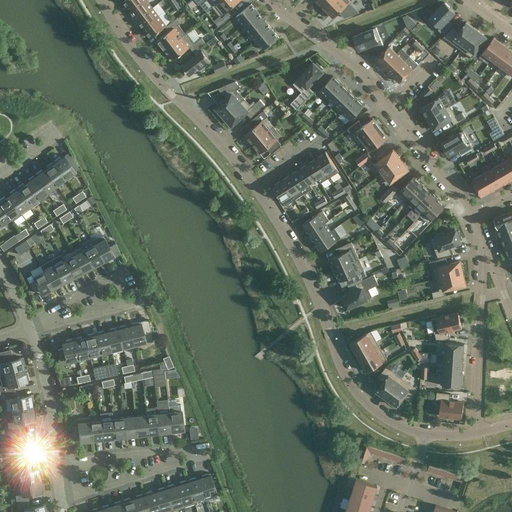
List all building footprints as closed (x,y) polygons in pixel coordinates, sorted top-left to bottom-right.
[(145,0),(124,0),(123,1),(131,11),(145,0)] [(153,7),(147,0),(145,0),(131,11),(137,19),(153,7)] [(240,0),(221,0),(213,7),(220,16),(240,0)] [(334,0),(317,0),(325,9),(334,0)] [(359,12),(349,2),(351,0),(334,0),(325,9),(333,17),(339,12),(345,18),(359,12)] [(445,2),(428,20),(443,34),(453,24),(448,19),(455,12),(445,2)] [(236,16),(243,25),(259,13),(251,4),(236,16)] [(143,27),(159,15),(153,7),(137,19),(143,27)] [(229,12),(221,18),(224,22),(232,15),(229,12)] [(243,25),(250,33),(265,20),(259,13),(243,25)] [(143,27),(151,37),(167,25),(159,15),(143,27)] [(186,34),(179,24),(181,22),(177,18),(165,27),(169,31),(156,41),(164,51),(166,50),(165,50),(186,34)] [(250,33),(256,41),(272,28),(265,20),(250,33)] [(461,50),(477,29),(466,22),(458,33),(452,28),(444,37),(461,50)] [(384,46),(376,27),(354,36),(359,49),(369,46),(371,52),(384,46)] [(279,37),(272,28),(256,41),(263,50),(279,37)] [(487,37),(477,29),(461,50),(472,57),(487,37)] [(186,34),(165,50),(166,50),(173,60),(190,47),(194,52),(206,43),(202,38),(195,43),(187,33),(186,34)] [(492,59),(503,44),(494,37),(483,52),(492,59)] [(511,50),(503,44),(492,59),(500,65),(511,50)] [(390,46),(377,59),(384,67),(397,54),(397,53),(390,46)] [(397,54),(384,67),(392,74),(405,61),(410,56),(402,48),(397,53),(397,54)] [(182,66),(189,75),(198,69),(199,70),(211,62),(202,50),(182,66)] [(511,66),(511,50),(500,65),(508,71),(511,66)] [(245,60),(240,54),(234,59),(237,63),(245,60)] [(405,61),(392,74),(399,82),(412,69),(413,70),(418,64),(416,62),(410,56),(405,61)] [(213,66),(216,72),(227,67),(224,61),(213,66)] [(302,92),(291,103),(297,109),(314,92),(308,86),(323,71),(321,70),(323,68),(317,62),(315,64),(314,63),(306,71),(304,69),(298,75),(300,77),(293,84),(302,92)] [(341,83),(333,76),(320,89),(328,97),(341,83)] [(224,117),(240,102),(241,102),(245,99),(237,90),(240,86),(236,81),(223,86),(223,87),(230,95),(216,108),(224,117)] [(349,91),(341,83),(328,97),(335,104),(349,91)] [(424,99),(433,91),(428,87),(420,95),(424,99)] [(356,98),(349,91),(335,104),(343,111),(356,98)] [(444,95),(421,107),(428,118),(450,105),(444,95)] [(364,105),(356,98),(343,111),(351,119),(364,105)] [(224,117),(232,125),(250,109),(249,109),(255,104),(253,101),(250,105),(245,99),(241,102),(240,102),(224,117)] [(260,99),(255,104),(249,109),(250,109),(254,114),(265,105),(260,99)] [(450,105),(428,118),(434,129),(451,119),(454,124),(466,118),(463,112),(456,116),(450,105)] [(252,129),(245,134),(253,143),(274,126),(266,118),(268,116),(264,110),(257,116),(247,124),(252,129)] [(363,126),(359,121),(348,129),(359,144),(363,142),(363,141),(380,128),(373,118),(363,126)] [(274,126),(253,143),(261,153),(267,148),(271,153),(281,144),(277,139),(281,136),(274,126)] [(501,127),(490,133),(494,140),(505,134),(501,127)] [(387,137),(380,128),(363,141),(363,142),(370,151),(387,137)] [(463,131),(442,143),(443,144),(442,145),(445,150),(446,150),(449,155),(458,150),(461,155),(473,148),(463,131)] [(401,159),(394,150),(376,163),(383,172),(401,159)] [(326,151),(317,157),(327,174),(326,174),(329,178),(339,172),(326,151)] [(60,156),(53,161),(65,178),(75,171),(76,171),(76,170),(79,168),(73,158),(73,157),(68,161),(65,157),(64,157),(65,156),(65,155),(61,158),(60,156)] [(317,157),(308,163),(318,179),(321,183),(329,178),(326,174),(327,174),(317,157)] [(365,171),(375,164),(371,159),(361,166),(365,171)] [(408,169),(401,159),(383,172),(379,175),(387,185),(408,169)] [(511,178),(511,165),(508,159),(499,164),(509,180),(511,178)] [(46,171),(56,185),(65,178),(53,161),(46,166),(49,169),(46,171)] [(308,163),(299,168),(309,184),(318,179),(308,163)] [(509,180),(499,164),(490,169),(500,185),(509,180)] [(299,168),(291,174),(301,190),(303,194),(312,189),(309,184),(299,168)] [(500,185),(490,169),(481,174),(491,191),(500,185)] [(47,192),(56,185),(46,171),(43,173),(41,170),(34,174),(47,192)] [(38,198),(47,192),(34,174),(28,179),(30,182),(27,184),(38,198)] [(291,174),(282,179),(292,195),(293,195),(295,199),(303,194),(301,190),(291,174)] [(491,191),(481,174),(472,180),(482,196),(491,191)] [(413,176),(397,194),(405,202),(409,198),(408,198),(421,184),(413,176)] [(282,179),(273,185),(285,205),(295,199),(293,195),(292,195),(282,179)] [(16,188),(31,208),(40,201),(38,198),(27,184),(25,186),(23,183),(16,188)] [(409,198),(405,202),(413,208),(416,205),(429,191),(421,184),(408,198),(409,198)] [(393,185),(381,197),(386,202),(398,190),(393,185)] [(21,215),(31,208),(16,188),(9,193),(11,196),(9,198),(21,215)] [(77,194),(81,200),(86,196),(82,191),(77,194)] [(416,205),(413,208),(420,215),(423,212),(436,198),(429,191),(416,205)] [(81,200),(77,194),(72,197),(76,203),(81,200)] [(348,194),(344,197),(347,201),(350,206),(354,203),(351,198),(348,194)] [(0,199),(0,204),(10,218),(12,222),(21,215),(9,198),(6,199),(4,196),(0,199)] [(91,196),(86,199),(90,205),(95,202),(91,196)] [(423,212),(420,215),(428,223),(444,206),(436,198),(423,212)] [(0,225),(10,218),(0,204),(0,225)] [(58,207),(61,212),(66,209),(63,204),(58,207)] [(82,210),(79,205),(74,208),(77,213),(82,210)] [(61,212),(58,207),(53,210),(56,216),(61,212)] [(322,210),(303,224),(309,233),(325,222),(325,223),(329,220),(322,210)] [(511,222),(511,210),(493,218),(494,220),(493,220),(495,224),(497,228),(511,222)] [(69,211),(64,214),(68,220),(73,216),(69,211)] [(63,223),(68,220),(64,214),(59,218),(63,223)] [(44,216),(39,219),(42,225),(47,222),(44,216)] [(42,225),(39,219),(34,223),(37,228),(42,225)] [(325,222),(309,233),(315,242),(331,231),(325,223),(325,222)] [(511,233),(511,222),(497,228),(501,238),(511,233)] [(50,224),(45,227),(49,232),(54,229),(50,224)] [(49,232),(45,227),(40,230),(44,236),(49,232)] [(331,231),(315,242),(321,251),(337,240),(341,237),(335,229),(335,228),(331,231)] [(20,232),(23,238),(29,234),(25,229),(20,232)] [(438,257),(452,254),(449,246),(461,241),(460,240),(462,239),(459,231),(457,232),(456,230),(446,234),(445,232),(437,235),(438,237),(431,240),(438,257)] [(23,238),(20,232),(14,235),(18,241),(23,238)] [(511,233),(501,238),(505,247),(511,244),(511,233)] [(92,241),(102,259),(105,258),(107,262),(121,254),(115,243),(109,247),(103,235),(92,241)] [(26,240),(30,245),(35,242),(31,236),(26,240)] [(81,245),(82,246),(94,268),(101,264),(99,261),(102,259),(92,241),(91,239),(81,245)] [(30,245),(26,240),(14,247),(19,254),(31,247),(30,245)] [(341,254),(330,259),(335,270),(359,259),(351,242),(338,248),(341,254)] [(82,246),(72,252),(82,270),(85,269),(87,272),(94,268),(82,246)] [(82,270),(72,252),(62,257),(74,279),(81,275),(79,272),(82,270)] [(74,279),(62,257),(60,255),(51,260),(62,281),(65,280),(67,283),(74,279)] [(404,257),(398,259),(401,267),(407,265),(404,257)] [(446,258),(429,262),(431,268),(434,267),(437,279),(463,273),(460,261),(447,264),(446,258)] [(352,282),(367,276),(359,259),(335,270),(340,281),(350,276),(352,282)] [(59,283),(62,281),(51,260),(40,266),(43,271),(44,271),(54,290),(61,286),(59,283)] [(44,271),(43,271),(33,277),(35,280),(29,283),(34,292),(40,289),(41,292),(45,290),(47,294),(54,290),(44,271)] [(439,290),(432,292),(434,298),(445,295),(444,289),(465,284),(463,273),(437,279),(439,290)] [(361,281),(364,287),(377,281),(374,275),(361,281)] [(378,284),(377,281),(364,287),(342,297),(343,299),(341,300),(344,307),(346,306),(347,308),(357,304),(358,306),(366,302),(365,300),(372,297),(368,289),(378,284)] [(436,317),(431,318),(431,320),(435,333),(437,341),(450,338),(448,331),(462,328),(458,312),(436,317)] [(132,327),(129,328),(133,345),(153,340),(148,319),(131,323),(132,327)] [(391,326),(392,332),(402,329),(401,324),(391,326)] [(117,327),(122,348),(133,345),(129,328),(126,329),(125,325),(117,327)] [(111,350),(122,348),(117,327),(109,329),(110,333),(107,334),(111,350)] [(100,353),(111,350),(107,334),(104,334),(103,330),(95,333),(100,353)] [(376,341),(371,331),(350,343),(356,353),(376,341)] [(89,356),(100,353),(95,333),(87,335),(88,338),(85,339),(89,356)] [(78,359),(89,356),(85,339),(82,340),(81,336),(73,338),(78,359)] [(78,359),(73,338),(65,340),(66,344),(62,345),(63,348),(57,349),(60,360),(66,358),(67,362),(78,359)] [(356,353),(361,361),(381,350),(376,341),(356,353)] [(446,342),(445,354),(463,355),(464,344),(446,342)] [(10,350),(4,351),(0,352),(0,363),(1,363),(4,374),(24,369),(23,366),(25,365),(23,357),(12,360),(10,350)] [(361,361),(366,371),(387,360),(381,350),(361,361)] [(436,353),(436,363),(444,364),(463,365),(463,355),(445,354),(436,353)] [(165,364),(171,361),(169,356),(163,358),(165,364)] [(173,367),(171,361),(165,364),(167,369),(173,367)] [(444,364),(443,374),(462,375),(463,365),(444,364)] [(402,378),(386,366),(378,378),(384,382),(377,391),(387,399),(402,378)] [(152,370),(153,376),(165,374),(164,372),(160,368),(152,370)] [(25,372),(24,369),(4,374),(0,375),(0,378),(2,385),(0,385),(0,393),(3,393),(15,391),(13,384),(29,380),(27,372),(25,372)] [(143,379),(153,376),(152,370),(141,373),(143,379)] [(443,374),(443,385),(461,387),(462,375),(443,374)] [(387,399),(397,406),(404,397),(410,401),(418,389),(402,378),(387,399)] [(12,410),(32,407),(32,403),(34,403),(32,395),(16,397),(15,391),(3,393),(4,399),(10,398),(12,410)] [(436,400),(441,400),(439,416),(462,418),(464,402),(450,401),(451,393),(437,392),(436,400)] [(169,412),(171,429),(174,429),(175,433),(183,432),(180,404),(168,406),(169,412)] [(168,406),(157,407),(158,413),(160,435),(168,434),(168,430),(171,429),(169,412),(168,406)] [(8,422),(8,429),(21,427),(20,421),(36,418),(35,410),(33,410),(32,407),(12,410),(14,421),(8,422)] [(157,407),(146,408),(147,415),(148,432),(152,432),(152,436),(160,435),(158,413),(157,407)] [(112,419),(113,419),(112,412),(100,413),(101,420),(103,437),(106,437),(107,441),(115,440),(112,419)] [(146,415),(135,416),(137,437),(146,436),(145,432),(148,432),(146,415)] [(135,416),(124,417),(126,435),(129,434),(129,438),(137,437),(135,416)] [(84,443),(92,442),(90,421),(90,417),(77,419),(78,426),(72,427),(73,437),(79,437),(80,440),(83,439),(84,443)] [(124,417),(113,419),(112,419),(115,440),(123,439),(122,435),(126,435),(124,417)] [(101,420),(90,421),(92,442),(100,441),(100,437),(103,437),(101,420)] [(21,427),(8,429),(9,435),(15,434),(16,445),(16,446),(37,444),(36,441),(39,441),(38,432),(22,433),(21,427)] [(190,430),(191,439),(198,438),(197,430),(190,430)] [(11,465),(24,464),(23,457),(40,456),(39,448),(37,448),(37,444),(16,446),(16,445),(10,446),(11,458),(11,465)] [(376,454),(377,449),(367,446),(370,452),(376,454)] [(24,464),(11,465),(12,472),(14,484),(20,483),(40,480),(40,477),(42,476),(41,468),(25,470),(24,464)] [(202,479),(199,480),(206,500),(217,497),(209,473),(201,475),(202,479)] [(206,500),(199,480),(196,481),(195,477),(187,480),(195,504),(206,500)] [(468,478),(462,481),(460,487),(465,488),(468,478)] [(378,486),(366,482),(356,479),(353,489),(374,496),(378,486)] [(15,495),(17,503),(29,500),(28,494),(44,492),(43,483),(41,484),(40,480),(20,483),(21,494),(15,495)] [(184,507),(195,504),(187,480),(179,482),(180,486),(177,487),(184,507)] [(165,486),(173,511),(184,507),(177,487),(174,488),(173,484),(165,486)] [(168,511),(173,511),(165,486),(157,489),(159,493),(156,494),(161,510),(160,510),(160,511),(168,511)] [(353,489),(350,499),(371,506),(374,496),(353,489)] [(144,493),(149,511),(154,511),(160,510),(161,510),(156,494),(153,494),(151,491),(144,493)] [(137,511),(149,511),(144,493),(136,496),(137,499),(134,500),(137,511)] [(130,498),(122,500),(125,511),(137,511),(134,500),(131,501),(130,498)] [(350,499),(347,509),(357,511),(369,511),(371,506),(350,499)] [(29,500),(17,503),(18,510),(24,509),(24,511),(47,511),(48,511),(46,503),(30,507),(29,500)] [(113,511),(125,511),(122,500),(114,503),(115,506),(112,507),(113,511)]
